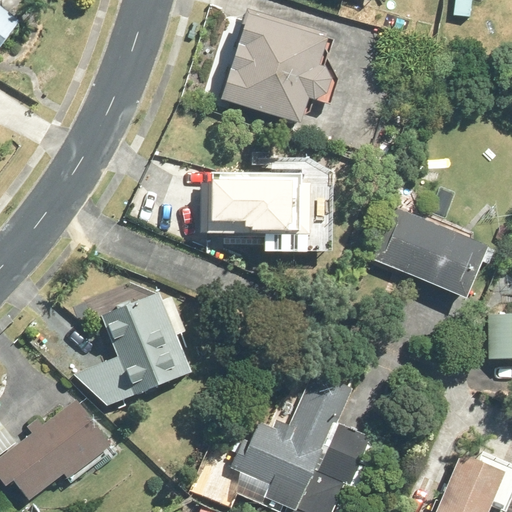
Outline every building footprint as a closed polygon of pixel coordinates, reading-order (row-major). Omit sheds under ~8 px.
[(0,41),(17,19),(0,5),(0,41)] [(352,19),(394,30),(398,12),(370,5),(369,8),(356,5),(352,19)] [(313,61),(323,30),(245,6),(218,95),(297,120),(304,95),(310,97),(321,91),(326,74),(321,62),(313,61)] [(215,182),(214,235),(257,235),(256,241),(268,241),(267,257),(310,257),(310,236),(311,236),(312,175),(223,174),(222,183),(215,182)] [(390,206),(368,261),(471,303),(487,261),(493,248),(390,206)] [(99,314),(116,354),(76,375),(106,409),(144,388),(189,368),(170,325),(180,321),(168,295),(159,298),(155,290),(99,314)] [(511,357),(511,312),(487,312),(487,357),(511,357)] [(286,506),(282,511),(328,511),(342,482),(347,484),(345,488),(355,493),(379,441),(333,420),(348,387),(311,370),(287,423),(274,417),(270,426),(257,420),(247,442),(241,439),(229,466),(240,471),(231,491),(277,511),(280,503),(286,506)] [(25,425),(30,431),(0,454),(0,481),(2,483),(10,477),(25,497),(61,470),(66,476),(109,442),(75,397),(40,424),(35,418),(25,425)] [(0,425),(0,451),(13,441),(0,425)] [(504,511),(511,493),(511,462),(480,449),(477,457),(460,450),(432,511),(482,511),(487,503),(504,511)]
